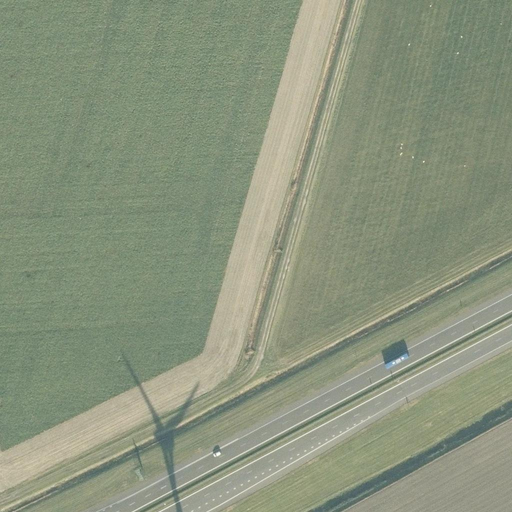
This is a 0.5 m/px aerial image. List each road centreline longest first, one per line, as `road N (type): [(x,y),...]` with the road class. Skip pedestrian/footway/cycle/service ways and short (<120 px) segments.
road 1 (track): [(358,0),(252,372),(0,503)]
road 2 (motorway): [(511,300),(114,511)]
road 3 (motorway): [(174,511),(511,331)]
